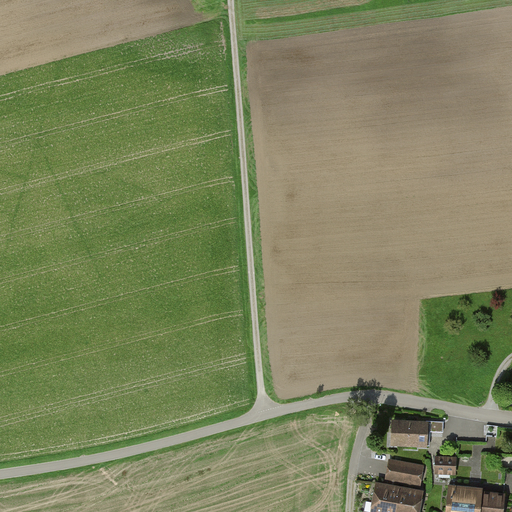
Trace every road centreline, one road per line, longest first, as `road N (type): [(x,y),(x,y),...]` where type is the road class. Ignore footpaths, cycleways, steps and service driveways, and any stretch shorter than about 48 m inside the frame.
road 1 (unclassified): [(0,474),(123,453),(352,396),(511,419)]
road 2 (track): [(231,0),(264,416)]
